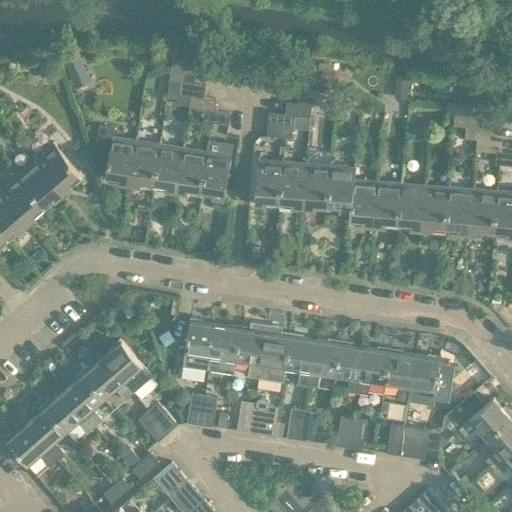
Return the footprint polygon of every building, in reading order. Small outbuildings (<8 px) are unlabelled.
[(153,39),(149,44),(152,50),(157,50),(161,45),(159,40),(153,39)] [(89,77),(79,55),(64,61),(74,83),(89,77)] [(197,72),(199,60),(173,56),(171,68),(197,72)] [(43,60),(41,74),(55,77),(58,63),(43,60)] [(195,83),(197,72),(171,68),(169,80),(181,82),(195,83)] [(334,83),(335,70),(309,68),(308,80),(329,82),(334,83)] [(407,85),(407,73),(396,73),(395,85),(407,85)] [(329,82),(308,80),(304,79),(303,92),(322,93),(328,94),(329,82)] [(206,85),(195,83),(181,82),(179,92),(192,94),(204,96),(206,85)] [(322,93),(303,92),(297,91),(296,102),(311,104),(321,105),(322,93)] [(217,98),(204,96),(192,94),(190,106),(206,109),(215,110),(217,98)] [(471,115),(472,103),(447,100),(446,112),(455,113),(471,115)] [(311,104),(296,102),(287,101),(286,113),(293,114),(310,115),(311,104)] [(230,113),(215,110),(206,109),(204,120),(229,124),(230,113)] [(293,114),(286,113),(269,112),(268,123),(292,126),(293,114)] [(480,116),(471,115),(455,113),(454,124),(466,125),(479,127),(480,116)] [(113,135),(115,125),(99,123),(96,146),(110,148),(106,177),(130,181),(137,139),(113,135)] [(291,137),(292,126),(268,123),(267,135),(291,137)] [(490,128),(479,127),(466,125),(465,136),(477,138),(489,138),(490,128)] [(504,140),(489,138),(477,138),(476,149),(495,151),(502,151),(504,140)] [(154,184),(160,143),(137,139),(130,181),(154,184)] [(64,191),(82,175),(54,142),(36,158),(64,191)] [(178,188),(184,146),(160,143),(154,184),(178,188)] [(201,192),(208,150),(184,146),(178,188),(201,192)] [(224,195),(230,153),(208,150),(201,192),(224,195)] [(511,164),(511,152),(502,151),(495,151),(494,162),(511,164)] [(46,206),(64,191),(36,158),(18,174),(46,206)] [(280,202),(283,161),(259,159),(255,200),(280,202)] [(303,204),(306,163),(283,161),(280,202),(303,204)] [(327,206),(331,165),(306,163),(303,204),(327,206)] [(355,178),(355,167),(331,165),(327,206),(350,208),(351,208),(353,178),(355,178)] [(0,189),(27,222),(46,206),(18,174),(0,189)] [(377,180),(355,178),(353,178),(351,208),(350,208),(349,220),(374,222),(377,180)] [(397,224),(401,182),(377,180),(374,222),(397,224)] [(422,226),(425,184),(401,182),(397,224),(422,226)] [(445,228),(449,186),(425,184),(422,226),(445,228)] [(469,230),(473,188),(449,186),(445,228),(469,230)] [(493,232),(497,190),(473,188),(469,230),(493,232)] [(0,226),(9,238),(27,222),(0,189),(0,226)] [(511,233),(511,191),(497,190),(493,232),(511,233)] [(0,245),(9,238),(0,226),(0,245)] [(208,368),(215,322),(189,318),(184,351),(182,364),(208,368)] [(258,376),(266,321),(250,319),(249,327),(241,326),(236,358),(249,360),(247,374),(258,376)] [(280,332),(281,324),(266,321),(258,376),(268,377),(268,372),(284,374),(285,366),(290,333),(280,332)] [(236,358),(241,326),(215,322),(208,368),(218,369),(220,356),(236,358)] [(308,383),(315,337),(290,333),(285,366),(299,368),(297,382),(308,383)] [(335,374),(340,341),(315,337),(308,383),(317,385),(319,371),(335,374)] [(131,374),(143,364),(121,339),(101,357),(131,392),(140,384),(131,374)] [(358,391),(365,345),(340,341),(335,374),(349,376),(346,389),(358,391)] [(385,381),(390,349),(365,345),(358,391),(367,392),(369,379),(385,381)] [(407,399),(414,352),(390,349),(385,381),(399,383),(397,397),(407,399)] [(434,389),(439,356),(414,352),(407,399),(423,401),(425,387),(434,389)] [(124,398),(131,392),(101,357),(82,373),(104,398),(115,388),(124,398)] [(477,380),(486,373),(480,365),(471,372),(477,380)] [(93,407),(104,398),(82,373),(64,389),(94,424),(102,417),(93,407)] [(86,431),(94,424),(64,389),(45,406),(66,430),(77,421),(86,431)] [(199,423),(204,393),(191,391),(187,421),(199,423)] [(211,425),(216,395),(204,393),(199,423),(211,425)] [(485,438),(510,416),(493,396),(458,427),(465,435),(475,427),(485,438)] [(249,431),(254,400),(241,399),(237,429),(249,431)] [(167,432),(177,423),(157,400),(147,409),(167,432)] [(279,405),(266,402),(254,400),(249,431),(275,435),(279,405)] [(54,440),(66,430),(45,406),(26,422),(56,457),(63,451),(54,440)] [(299,438),(304,408),(291,406),(286,436),(299,438)] [(311,440),(316,410),(304,408),(299,438),(311,440)] [(158,440),(167,432),(147,409),(138,417),(158,440)] [(349,446),(354,416),(341,414),(336,444),(349,446)] [(361,448),(365,418),(354,416),(349,446),(361,448)] [(492,466),(511,448),(511,417),(510,416),(485,438),(494,449),(484,457),(492,466)] [(48,464),(56,457),(26,422),(6,439),(27,464),(39,454),(48,464)] [(398,454),(403,424),(390,422),(385,452),(398,454)] [(424,458),(428,427),(403,424),(398,454),(424,458)] [(435,459),(440,429),(428,427),(424,458),(435,459)] [(511,469),(511,448),(492,466),(499,474),(509,465),(511,469)] [(140,476),(158,460),(150,451),(132,467),(140,476)] [(170,495),(188,479),(171,460),(153,476),(170,495)] [(463,491),(472,483),(464,474),(455,481),(463,491)] [(121,493),(130,485),(122,476),(113,484),(121,493)] [(184,511),(188,511),(205,498),(188,479),(170,495),(184,511)] [(471,499),(480,491),(472,483),(463,491),(471,499)] [(111,501),(121,493),(113,484),(104,492),(111,501)] [(432,511),(444,511),(448,510),(428,487),(419,496),(432,511)] [(98,511),(101,510),(93,501),(87,494),(77,503),(83,510),(80,511),(98,511)] [(216,511),(205,498),(188,511),(216,511)]
